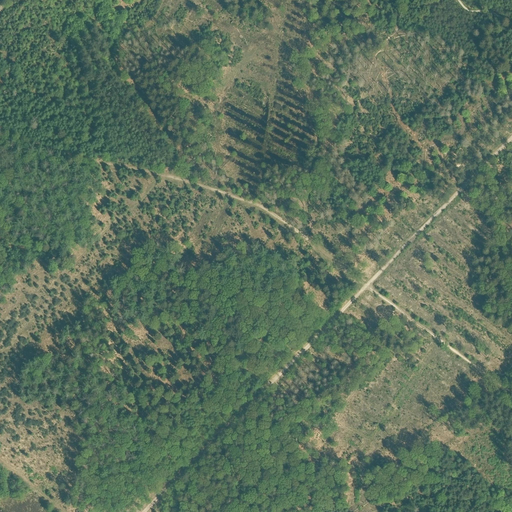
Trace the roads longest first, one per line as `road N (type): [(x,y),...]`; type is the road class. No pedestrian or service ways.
road 1 (track): [(366,285),(144,511)]
road 2 (track): [(311,0),(311,37),(321,53),(320,144),(304,236)]
road 3 (track): [(366,285),(249,204),(163,175)]
road 4 (track): [(0,338),(163,175)]
road 5 (track): [(497,382),(366,285)]
road 6 (track): [(468,183),(366,285)]
